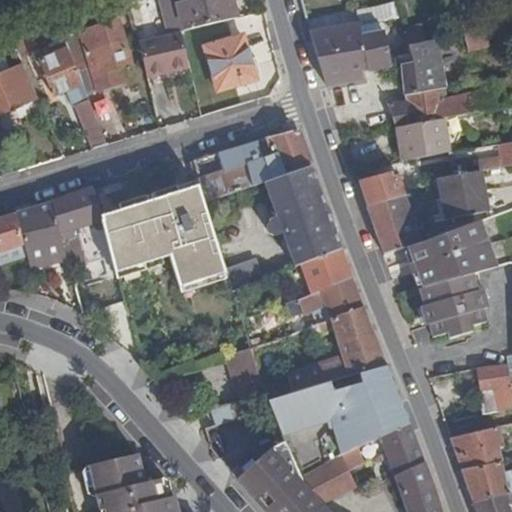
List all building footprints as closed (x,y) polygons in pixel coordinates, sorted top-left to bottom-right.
[(231,0),(159,0),(168,33),(181,30),(236,16),(231,0)] [(358,25),(359,25),(360,30),(380,25),(400,20),(396,4),(355,14),(358,25)] [(130,12),(122,15),(127,30),(135,27),(130,12)] [(121,18),(78,32),(96,93),(126,83),(122,69),(135,64),(121,18)] [(485,18),(464,23),(470,50),(492,47),(485,18)] [(358,25),(310,32),(326,85),(328,85),(365,77),(364,72),(368,71),(362,38),(360,30),(359,25),(358,25)] [(380,25),(360,30),(362,38),(383,34),(380,25)] [(147,74),(190,63),(181,30),(168,33),(139,40),(147,74)] [(424,30),(404,34),(406,42),(425,38),(424,30)] [(243,34),(205,45),(217,88),(256,77),(243,34)] [(383,34),(362,38),(368,71),(378,69),(389,66),(383,34)] [(61,37),(34,49),(38,59),(66,47),(61,37)] [(426,44),(425,38),(406,42),(411,61),(379,72),(381,84),(404,80),(406,86),(406,97),(437,90),(446,89),(435,42),(426,44)] [(53,94),(81,83),(66,47),(38,59),(53,94)] [(0,124),(0,113),(39,98),(24,64),(0,72),(0,130),(2,130),(0,124)] [(388,106),(398,128),(446,118),(497,108),(496,91),(511,87),(511,75),(480,82),(481,91),(439,100),(437,90),(406,97),(407,102),(388,106)] [(103,133),(87,97),(73,103),(88,141),(103,133)] [(398,128),(404,163),(407,162),(421,159),(435,156),(451,153),(453,152),(446,118),(398,128)] [(296,128),(192,162),(200,187),(203,201),(264,182),(310,167),(296,128)] [(511,139),(497,143),(499,156),(478,160),(479,170),(481,170),(493,167),(511,163),(511,139)] [(453,160),(451,153),(435,156),(436,163),(453,160)] [(423,167),(421,159),(407,162),(409,170),(423,167)] [(495,180),(511,176),(511,163),(493,167),(495,180)] [(288,245),(297,269),(302,266),(342,252),(310,167),(264,182),(269,198),(276,197),(293,242),(288,245)] [(393,170),(360,183),(364,196),(404,187),(400,175),(394,176),(393,170)] [(489,209),(481,170),(479,170),(439,179),(448,218),(489,209)] [(120,212),(114,188),(95,194),(114,262),(117,270),(171,253),(181,285),(226,272),(203,201),(200,187),(120,212)] [(421,235),(404,187),(364,196),(381,244),(404,239),(421,235)] [(103,264),(114,262),(95,194),(94,190),(54,202),(55,203),(62,236),(93,227),(103,264)] [(269,198),(280,225),(288,245),(293,242),(276,197),(269,198)] [(42,263),(67,256),(62,236),(55,203),(19,216),(28,249),(31,260),(32,265),(32,266),(42,263)] [(0,262),(0,256),(28,249),(19,216),(0,221),(0,268),(2,268),(0,262)] [(264,226),(264,230),(264,233),(267,236),(272,237),(276,236),(279,233),(280,229),(280,225),(277,221),(273,220),(269,220),(266,222),(264,226)] [(489,268),(478,221),(421,235),(404,239),(405,243),(410,258),(402,260),(405,270),(412,268),(416,284),(418,288),(473,272),(489,268)] [(399,245),(402,260),(410,258),(405,243),(399,245)] [(0,262),(2,268),(31,260),(28,249),(0,256),(0,262)] [(302,266),(313,295),(354,279),(342,252),(302,266)] [(254,261),(226,272),(233,293),(243,289),(261,282),(254,261)] [(45,277),(42,263),(32,266),(36,279),(45,277)] [(294,270),(305,299),(313,295),(302,266),(297,269),(294,270)] [(410,286),(416,284),(412,268),(405,270),(410,286)] [(483,307),(473,272),(418,288),(423,307),(420,307),(424,324),(428,324),(431,337),(445,332),(446,337),(471,331),(469,325),(481,322),(478,309),(483,307)] [(317,319),(319,327),(365,309),(354,279),(313,295),(305,299),(299,301),(303,313),(304,316),(325,309),(327,315),(317,319)] [(247,302),(243,289),(233,293),(243,324),(248,322),(243,306),(247,302)] [(291,317),(303,313),(299,301),(288,306),(291,317)] [(293,385),(296,392),(318,386),(386,368),(365,309),(319,327),(318,327),(320,334),(333,329),(343,359),(290,375),(293,383),(293,385)] [(312,336),(320,334),(318,327),(309,330),(312,336)] [(128,355),(140,352),(134,330),(122,332),(128,355)] [(255,341),(249,342),(251,351),(257,349),(255,341)] [(229,358),(240,399),(263,391),(251,351),(229,358)] [(479,367),(486,411),(511,406),(511,375),(509,362),(479,367)] [(321,397),(318,386),(296,392),(287,394),(281,396),(272,399),(288,430),(309,472),(341,457),(369,444),(381,439),(411,425),(390,378),(321,397)] [(263,391),(267,400),(272,399),(281,396),(287,394),(296,392),(293,385),(293,383),(263,391)] [(507,428),(506,422),(448,434),(472,498),(511,490),(511,467),(504,469),(499,446),(506,445),(502,429),(507,428)] [(442,511),(433,483),(411,425),(381,439),(406,511),(442,511)] [(272,437),(239,478),(268,511),(329,511),(322,504),(312,493),(304,475),(309,472),(288,430),(272,437)] [(374,455),(369,444),(341,457),(345,467),(374,455)] [(137,456),(104,463),(116,511),(135,511),(122,462),(139,458),(137,456)] [(345,467),(341,457),(309,472),(304,475),(312,493),(322,504),(354,486),(345,467)] [(178,511),(175,500),(173,497),(166,499),(161,484),(159,481),(146,483),(139,458),(122,462),(135,511),(178,511)] [(116,511),(104,463),(90,466),(101,511),(116,511)] [(511,511),(511,490),(472,498),(477,511),(511,511)]
